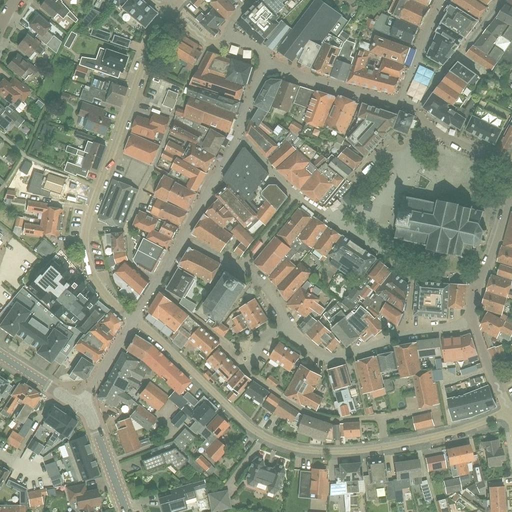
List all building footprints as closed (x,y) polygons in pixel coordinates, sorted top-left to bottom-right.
[(41,4),(42,5),(40,7),(52,18),(56,13),(63,19),(66,15),(75,23),(77,20),(61,2),(62,2),(59,0),(56,0),(55,2),(53,0),(51,2),(48,0),(46,0),(45,1),(44,1),(41,4)] [(109,0),(108,2),(118,7),(119,6),(122,8),(121,9),(122,9),(143,27),(143,28),(144,28),(145,27),(150,21),(150,22),(150,21),(155,15),(156,14),(155,14),(143,3),(139,0),(109,0)] [(212,0),(214,1),(211,4),(226,19),(235,10),(225,0),(212,0)] [(320,45),(330,31),(341,16),(342,17),(342,16),(321,0),(261,0),(258,3),(257,3),(256,4),(244,17),(244,16),(243,18),(244,19),(251,25),(251,26),(254,29),(257,32),(257,31),(266,39),(266,38),(267,38),(268,39),(265,44),(269,41),(273,44),(275,46),(273,50),(273,51),(276,46),(279,48),(277,51),(293,63),(296,59),(299,61),(298,63),(311,69),(322,46),(320,45)] [(420,27),(430,9),(409,0),(398,0),(398,2),(394,0),(388,13),(392,14),(392,15),(400,19),(401,18),(420,27)] [(478,20),(484,12),(488,7),(478,1),(476,0),(452,0),(451,2),(478,20)] [(354,11),(356,5),(342,2),(341,7),(354,11)] [(465,13),(464,12),(456,7),(449,3),(444,12),(447,14),(441,23),(449,28),(465,39),(478,22),(465,13)] [(511,24),(511,5),(507,3),(497,16),(511,24)] [(216,30),(225,20),(213,9),(206,17),(202,13),(196,20),(200,23),(215,37),(219,33),(216,30)] [(98,20),(89,12),(88,12),(81,22),(90,29),(98,20)] [(373,27),(383,31),(400,38),(400,39),(412,44),(418,28),(382,13),(376,21),(373,27)] [(53,37),(50,35),(46,31),(47,30),(50,26),(38,16),(29,27),(38,34),(35,37),(46,46),(46,45),(49,41),(53,37)] [(337,36),(347,21),(342,17),(341,16),(330,31),(337,36)] [(373,29),(373,27),(376,21),(368,18),(365,26),(373,29)] [(511,41),(511,26),(509,25),(496,19),(474,47),(485,54),(497,63),(511,41)] [(459,46),(464,39),(441,24),(436,32),(459,46)] [(109,35),(93,29),(90,36),(107,41),(109,35)] [(331,76),(346,82),(354,58),(351,57),(355,45),(346,42),(350,36),(343,31),(338,39),(344,43),(338,56),(331,76)] [(71,33),(67,40),(72,42),(76,36),(71,33)] [(443,66),(459,47),(437,33),(427,57),(443,66)] [(313,70),(329,76),(333,65),(342,44),(343,42),(329,35),(323,49),(313,70)] [(41,43),(39,46),(40,45),(34,40),(33,41),(26,36),(17,46),(30,57),(35,51),(40,56),(44,51),(44,50),(46,47),(41,43)] [(114,37),(112,43),(127,48),(129,42),(114,37)] [(189,71),(191,72),(201,54),(195,51),(198,46),(184,37),(174,54),(188,63),(186,67),(185,68),(189,71)] [(357,48),(358,49),(369,52),(370,52),(404,65),(406,65),(408,59),(407,58),(408,55),(409,56),(411,51),(409,50),(410,49),(391,42),(377,37),(375,45),(372,44),(371,45),(359,41),(357,48)] [(511,41),(497,63),(497,64),(511,67),(511,41)] [(228,44),(227,50),(244,52),(245,46),(228,44)] [(474,47),(473,46),(466,54),(491,72),(497,64),(497,63),(485,54),(474,47)] [(370,52),(369,52),(358,49),(358,51),(348,82),(395,94),(400,79),(405,67),(384,59),(380,70),(376,68),(375,72),(365,69),(370,52)] [(122,70),(123,70),(127,58),(106,50),(102,61),(81,57),(78,65),(107,75),(109,69),(121,73),(122,70)] [(219,57),(207,53),(198,71),(210,75),(210,74),(245,85),(251,67),(233,61),(219,57)] [(7,64),(9,65),(8,66),(21,77),(24,80),(28,76),(31,76),(32,74),(33,76),(37,71),(39,69),(35,66),(33,68),(17,55),(14,59),(13,58),(11,58),(7,62),(7,64)] [(458,63),(450,72),(474,87),(480,78),(469,71),(458,63)] [(84,79),(87,70),(77,66),(74,75),(84,79)] [(221,79),(210,75),(198,71),(191,86),(216,94),(240,101),(244,86),(221,79)] [(450,72),(444,80),(468,97),(475,88),(474,87),(450,72)] [(17,98),(18,99),(22,102),(31,92),(13,77),(7,85),(2,81),(0,81),(0,95),(7,102),(11,105),(12,103),(14,103),(17,100),(16,98),(17,98)] [(93,78),(89,88),(104,93),(105,91),(124,97),(127,87),(111,82),(111,84),(93,78)] [(468,97),(444,80),(443,79),(438,86),(433,93),(450,104),(456,108),(460,110),(462,107),(468,97)] [(269,112),(282,81),(281,81),(271,81),(267,83),(255,105),(259,107),(252,120),(259,127),(261,125),(263,121),(269,112)] [(289,113),(298,87),(283,82),(273,107),(289,113)] [(236,114),(240,102),(191,87),(188,95),(236,114)] [(294,104),(305,108),(311,91),(300,87),(294,104)] [(88,91),(87,96),(93,98),(120,107),(124,97),(105,91),(104,93),(89,88),(88,91)] [(315,143),(322,130),(336,98),(317,92),(305,122),(307,123),(301,137),(315,143)] [(59,100),(67,103),(69,95),(62,93),(59,100)] [(162,103),(172,107),(175,97),(165,93),(162,103)] [(456,108),(450,104),(433,93),(428,100),(423,108),(426,110),(427,111),(427,112),(436,117),(437,118),(449,126),(449,127),(451,124),(461,131),(466,120),(476,99),(473,98),(465,109),(462,107),(460,110),(456,108)] [(350,121),(358,104),(339,96),(325,127),(344,135),(350,121)] [(202,123),(209,105),(191,98),(186,112),(178,109),(176,114),(187,118),(190,119),(197,122),(202,123)] [(399,116),(363,103),(358,117),(366,120),(347,140),(354,147),(366,158),(388,133),(387,132),(389,130),(391,128),(394,129),(394,130),(408,135),(415,116),(408,114),(400,111),(399,116)] [(83,129),(104,136),(109,121),(94,116),(97,109),(93,108),(83,104),(79,115),(84,117),(83,118),(86,119),(83,129)] [(209,105),(202,123),(229,132),(235,114),(231,113),(209,105)] [(0,125),(5,120),(11,125),(19,117),(10,109),(7,113),(4,111),(5,110),(0,106),(0,125)] [(506,120),(485,110),(478,107),(473,117),(466,131),(495,144),(503,127),(506,120)] [(157,131),(164,134),(169,120),(154,114),(151,122),(137,117),(132,132),(154,139),(157,131)] [(186,119),(187,118),(176,114),(174,121),(175,121),(170,131),(199,146),(216,155),(225,138),(208,129),(186,119)] [(291,133),(297,137),(303,127),(293,121),(288,118),(284,128),(287,130),(287,131),(291,133)] [(511,120),(509,126),(496,151),(507,156),(511,144),(511,120)] [(270,136),(275,131),(263,121),(261,125),(259,127),(270,136)] [(275,131),(270,136),(269,138),(251,122),(247,133),(247,137),(267,158),(281,144),(284,140),(286,138),(290,133),(279,125),(275,131)] [(87,142),(90,143),(92,137),(76,132),(74,137),(87,142)] [(284,147),(268,160),(277,170),(301,191),(316,202),(320,201),(328,192),(334,185),(337,188),(342,182),(343,181),(344,180),(325,164),(326,163),(325,162),(327,160),(321,155),(312,165),(309,163),(318,153),(303,143),(304,142),(297,137),(291,133),(290,133),(286,138),(284,140),(281,144),(284,147)] [(152,166),(160,146),(131,134),(124,154),(152,166)] [(36,149),(39,141),(33,138),(30,147),(36,149)] [(342,146),(341,145),(335,142),(333,147),(343,153),(338,158),(354,170),(363,160),(342,146)] [(101,160),(106,147),(94,143),(93,143),(92,146),(86,144),(83,152),(83,153),(86,154),(101,160)] [(168,144),(165,150),(184,159),(206,172),(215,157),(193,144),(192,145),(190,143),(184,153),(180,151),(181,150),(168,144)] [(81,168),(88,170),(96,173),(101,160),(86,154),(83,153),(83,152),(68,146),(65,152),(75,156),(76,154),(78,155),(85,157),(81,168)] [(277,210),(267,200),(258,211),(250,202),(256,197),(253,193),(258,189),(257,188),(264,182),(268,175),(244,148),(223,180),(228,185),(217,196),(248,230),(260,220),(265,225),(277,210)] [(205,174),(177,159),(178,158),(164,152),(162,157),(175,163),(168,176),(196,191),(205,174)] [(326,163),(325,164),(345,181),(353,172),(332,155),(327,160),(325,162),(326,163)] [(25,159),(20,168),(27,172),(32,163),(25,159)] [(125,180),(136,186),(146,167),(134,161),(125,180)] [(64,171),(75,177),(76,174),(79,167),(74,165),(67,162),(64,171)] [(116,167),(114,173),(123,177),(125,172),(116,167)] [(27,193),(35,195),(38,187),(50,191),(59,194),(64,179),(48,174),(47,176),(39,174),(35,185),(30,184),(27,193)] [(176,183),(164,176),(154,196),(167,202),(168,201),(188,211),(197,194),(176,183)] [(131,208),(138,190),(122,184),(113,180),(98,218),(99,219),(109,222),(108,224),(112,226),(113,224),(122,227),(123,228),(129,214),(131,208)] [(267,200),(277,210),(287,197),(276,186),(270,186),(263,193),(262,195),(267,200)] [(460,203),(459,203),(458,206),(439,202),(438,199),(437,200),(438,202),(438,203),(437,205),(423,202),(421,201),(419,201),(405,198),(404,196),(403,197),(404,199),(402,209),(401,209),(400,209),(400,212),(399,218),(397,225),(396,227),(397,227),(398,228),(395,237),(394,238),(394,240),(396,239),(417,244),(428,246),(428,248),(425,250),(426,251),(429,249),(447,253),(447,256),(448,257),(449,254),(460,256),(462,259),(464,258),(462,255),(462,254),(470,255),(472,245),(473,245),(474,248),(475,248),(475,245),(481,241),(483,243),(484,241),(482,240),(483,232),(486,232),(486,230),(483,231),(479,225),(482,213),(484,212),(483,211),(481,211),(472,209),(472,206),(471,206),(470,209),(459,206),(460,203)] [(180,227),(187,213),(153,198),(147,212),(180,227)] [(223,227),(233,217),(217,200),(205,213),(223,227)] [(40,220),(61,224),(63,210),(46,207),(46,205),(28,202),(27,211),(37,212),(41,213),(40,220)] [(290,246),(311,218),(299,209),(278,235),(290,246)] [(155,231),(159,220),(159,219),(140,211),(134,226),(147,232),(146,234),(145,235),(142,234),(140,237),(166,250),(172,239),(155,231)] [(192,235),(220,252),(232,236),(222,229),(205,216),(192,235)] [(16,217),(14,226),(21,228),(23,218),(16,217)] [(298,253),(321,222),(314,217),(295,243),(290,249),(285,257),(290,261),(298,252),(298,253)] [(42,234),(58,237),(61,224),(40,220),(39,227),(24,224),(23,233),(41,236),(42,234)] [(155,231),(172,239),(178,229),(159,220),(155,231)] [(321,222),(298,253),(301,255),(304,250),(308,252),(327,226),(321,222)] [(235,251),(241,256),(254,239),(239,224),(231,232),(241,242),(235,251)] [(329,228),(313,248),(325,257),(341,236),(329,228)] [(125,251),(124,234),(106,235),(106,245),(112,244),(113,252),(125,251)] [(167,250),(166,250),(140,237),(133,234),(132,239),(138,242),(134,249),(136,250),(133,256),(136,257),(134,261),(138,267),(151,274),(154,273),(167,250)] [(375,260),(376,259),(343,236),(328,255),(333,259),(330,264),(339,270),(349,277),(352,271),(362,278),(375,259),(375,260)] [(278,287),(297,267),(290,261),(285,257),(284,256),(290,249),(276,237),(254,264),(270,276),(268,278),(278,287)] [(48,243),(40,253),(45,257),(53,248),(48,243)] [(511,249),(501,247),(497,261),(509,265),(509,267),(500,264),(497,275),(511,280),(511,279),(511,249)] [(187,249),(185,253),(186,254),(179,266),(211,283),(212,280),(221,265),(190,248),(189,249),(187,249)] [(122,290),(136,272),(126,263),(127,261),(125,253),(114,256),(116,264),(120,268),(113,276),(115,284),(122,290)] [(55,256),(26,289),(45,305),(49,300),(54,305),(50,310),(58,317),(62,312),(77,325),(93,304),(99,298),(98,297),(97,299),(84,288),(85,286),(77,279),(76,281),(70,276),(71,276),(60,266),(63,263),(55,256)] [(352,312),(354,314),(355,313),(361,306),(363,303),(367,298),(363,303),(356,299),(372,278),(376,281),(370,288),(375,292),(391,271),(378,260),(367,274),(368,274),(360,284),(357,282),(355,285),(354,284),(343,297),(344,298),(341,303),(352,312)] [(297,267),(278,287),(277,288),(286,301),(311,274),(301,264),(297,267)] [(196,305),(183,297),(194,278),(179,269),(167,289),(182,298),(179,304),(191,313),(196,305)] [(136,272),(122,290),(120,292),(134,303),(148,283),(136,272)] [(377,293),(388,301),(403,312),(408,285),(393,272),(376,293),(377,293)] [(219,284),(214,291),(204,305),(205,314),(215,320),(216,324),(212,329),(223,337),(229,330),(221,324),(246,286),(236,280),(226,273),(219,284)] [(511,293),(509,292),(511,282),(491,276),(486,291),(507,297),(511,298),(511,293)] [(287,306),(296,311),(309,294),(306,291),(311,284),(307,281),(301,288),(287,306)] [(416,281),(413,316),(446,319),(449,284),(416,281)] [(449,308),(463,309),(466,286),(451,285),(449,308)] [(93,304),(77,325),(75,328),(64,325),(22,288),(20,290),(0,314),(0,318),(3,321),(0,326),(0,330),(12,338),(14,335),(23,341),(23,343),(28,347),(29,345),(39,351),(37,354),(51,364),(54,358),(62,364),(73,348),(73,349),(83,335),(84,335),(110,310),(109,309),(109,310),(99,298),(93,304)] [(387,302),(388,301),(377,293),(375,296),(377,298),(374,302),(367,298),(363,303),(361,306),(367,312),(370,314),(375,319),(375,318),(375,319),(384,325),(385,326),(390,321),(396,326),(403,313),(387,302)] [(502,315),(506,300),(486,293),(482,305),(487,307),(486,310),(502,315)] [(188,341),(199,326),(188,317),(160,294),(149,311),(175,333),(177,331),(180,333),(173,342),(181,349),(188,341)] [(312,310),(317,314),(320,316),(325,309),(317,304),(319,300),(309,294),(296,311),(306,317),(306,318),(312,310)] [(232,328),(233,328),(261,310),(255,300),(240,309),(242,313),(232,320),(236,325),(232,328)] [(347,322),(354,314),(352,312),(341,303),(339,302),(323,315),(334,327),(332,329),(347,347),(359,337),(347,322)] [(370,314),(367,312),(361,306),(355,313),(354,314),(347,322),(359,337),(362,341),(372,333),(375,336),(379,332),(381,334),(385,330),(375,319),(375,318),(375,319),(370,314)] [(95,363),(123,322),(110,310),(84,335),(83,335),(73,349),(95,363)] [(261,310),(233,328),(237,334),(238,333),(246,328),(244,325),(248,322),(250,326),(253,330),(268,321),(261,310)] [(313,319),(317,314),(312,310),(306,318),(306,317),(297,327),(304,335),(316,322),(313,319)] [(499,331),(511,337),(511,321),(507,319),(505,323),(487,313),(480,326),(497,335),(499,331)] [(319,346),(321,343),(332,352),(340,343),(331,333),(318,321),(306,334),(319,346)] [(200,354),(206,359),(220,344),(199,326),(188,341),(196,348),(198,347),(202,351),(200,354)] [(471,334),(461,337),(468,358),(468,359),(478,355),(471,334)] [(178,392),(179,394),(190,382),(150,345),(150,344),(135,335),(126,350),(142,360),(142,359),(143,359),(178,392)] [(460,337),(452,338),(455,359),(456,359),(468,358),(461,337),(460,337)] [(452,338),(442,339),(445,362),(456,360),(456,359),(455,359),(452,338)] [(420,362),(428,361),(427,357),(441,355),(439,340),(418,343),(420,362)] [(280,365),(290,350),(279,343),(269,358),(280,365)] [(400,366),(419,362),(416,343),(395,346),(400,366)] [(489,357),(502,356),(501,343),(487,345),(489,357)] [(217,372),(229,360),(219,350),(207,362),(217,372)] [(290,350),(280,365),(290,372),(300,357),(290,350)] [(136,361),(136,360),(123,353),(115,366),(134,377),(141,381),(145,373),(137,368),(140,363),(136,361)] [(393,353),(377,356),(381,373),(397,369),(393,353)] [(363,394),(383,389),(380,378),(379,373),(376,356),(356,362),(363,388),(362,388),(363,394)] [(83,380),(85,378),(86,378),(88,376),(88,374),(93,367),(79,358),(72,369),(74,370),(69,377),(74,380),(77,375),(83,380)] [(229,360),(217,372),(226,382),(239,370),(229,360)] [(432,384),(430,371),(430,370),(420,372),(419,362),(400,366),(402,378),(413,375),(419,409),(439,405),(435,383),(432,384)] [(345,365),(328,371),(337,402),(339,407),(344,406),(347,405),(348,405),(349,412),(355,410),(352,399),(351,399),(347,387),(351,385),(345,365)] [(137,389),(141,381),(134,377),(115,366),(106,382),(124,392),(128,384),(137,389)] [(289,388),(285,395),(304,406),(306,404),(317,410),(323,400),(311,393),(320,378),(301,367),(289,388)] [(229,384),(239,393),(250,380),(240,371),(229,384)] [(208,380),(212,376),(208,372),(204,376),(208,380)] [(380,376),(385,392),(398,388),(393,372),(380,376)] [(212,376),(208,380),(213,384),(217,380),(212,376)] [(266,381),(271,384),(274,380),(270,376),(266,381)] [(0,396),(3,399),(5,395),(6,396),(12,386),(8,384),(1,379),(0,378),(0,396)] [(274,380),(271,384),(276,388),(279,383),(274,380)] [(128,405),(134,411),(129,417),(147,431),(156,420),(138,406),(131,399),(124,394),(124,393),(124,392),(106,382),(98,397),(97,399),(98,400),(101,402),(102,402),(103,400),(108,403),(108,406),(111,408),(114,406),(116,408),(120,401),(128,405)] [(149,382),(144,388),(163,404),(169,397),(149,382)] [(261,404),(269,393),(253,382),(245,393),(261,404)] [(23,402),(31,389),(24,384),(24,386),(20,383),(17,387),(14,386),(9,393),(13,395),(1,413),(8,417),(19,399),(23,402)] [(477,391),(486,412),(496,407),(488,386),(477,391)] [(163,404),(144,388),(138,396),(158,411),(163,404)] [(31,389),(23,402),(26,404),(15,419),(22,424),(32,408),(35,410),(40,404),(37,402),(41,397),(37,395),(38,393),(31,389)] [(486,412),(477,391),(467,395),(476,416),(486,412)] [(179,394),(178,392),(171,399),(174,401),(173,402),(181,410),(180,412),(181,412),(172,422),(177,427),(186,418),(190,421),(193,417),(197,420),(189,428),(196,434),(217,410),(203,397),(197,402),(187,393),(183,397),(179,394)] [(231,402),(236,396),(232,392),(227,397),(231,402)] [(273,413),(281,401),(271,394),(262,406),(273,413)] [(476,416),(467,395),(464,396),(459,397),(464,419),(471,417),(476,416)] [(448,400),(453,421),(464,419),(459,397),(448,400)] [(293,422),(299,413),(281,402),(274,413),(285,420),(286,418),(293,422)] [(342,417),(344,417),(350,415),(349,412),(348,405),(347,405),(344,406),(339,407),(337,402),(334,403),(336,409),(338,408),(340,417),(342,417)] [(55,430),(65,415),(54,407),(41,426),(53,434),(55,430)] [(415,430),(434,426),(431,413),(413,418),(415,430)] [(65,415),(55,430),(66,438),(77,422),(65,415)] [(228,424),(224,421),(224,419),(221,416),(219,417),(217,415),(207,427),(210,430),(202,437),(212,446),(206,453),(215,461),(226,448),(217,441),(217,438),(228,424)] [(312,436),(318,421),(304,417),(298,432),(312,436)] [(148,438),(137,442),(136,439),(129,419),(115,425),(117,431),(126,453),(150,444),(148,438)] [(340,438),(340,425),(332,426),(332,427),(331,426),(318,421),(312,436),(325,441),(328,434),(332,435),(331,441),(341,440),(340,438)] [(340,424),(340,425),(340,438),(360,437),(359,423),(340,424)] [(184,451),(185,452),(196,439),(185,429),(174,441),(184,451)] [(17,449),(24,438),(12,431),(5,442),(10,445),(17,449)] [(478,447),(482,446),(478,436),(474,438),(478,447)] [(85,437),(64,444),(68,457),(90,449),(85,437)] [(502,450),(500,450),(499,440),(482,443),(483,449),(486,448),(486,452),(488,467),(500,465),(499,461),(503,460),(502,450)] [(26,448),(32,452),(37,446),(30,441),(26,448)] [(195,461),(184,451),(174,441),(158,447),(161,454),(141,462),(145,471),(165,464),(166,466),(171,464),(171,465),(178,471),(186,462),(199,474),(204,470),(195,461)] [(470,445),(458,448),(464,475),(469,474),(466,462),(473,460),(470,445)] [(456,464),(458,476),(464,475),(458,448),(446,450),(449,465),(456,464)] [(73,470),(94,462),(90,449),(68,457),(73,470)] [(204,470),(210,476),(216,470),(200,455),(195,461),(204,470)] [(434,470),(446,468),(443,457),(432,459),(434,470)] [(252,462),(246,479),(247,484),(252,486),(257,483),(257,482),(267,486),(268,492),(273,494),(278,490),(284,473),(283,467),(277,465),(272,469),(272,470),(263,466),(262,460),(256,458),(252,462)] [(384,460),(367,463),(368,475),(364,476),(365,491),(366,501),(375,500),(373,484),(387,482),(384,460)] [(406,462),(409,477),(413,477),(415,485),(420,484),(425,502),(432,500),(430,491),(424,493),(421,482),(420,482),(420,476),(418,460),(406,462)] [(77,482),(99,475),(94,462),(73,470),(77,482)] [(403,478),(409,477),(406,462),(395,464),(397,480),(397,479),(399,487),(405,486),(403,478)] [(350,465),(352,493),(358,492),(358,486),(357,486),(357,480),(362,480),(361,464),(350,465)] [(352,494),(352,493),(350,465),(339,465),(340,469),(335,469),(336,479),(337,479),(337,481),(336,481),(336,484),(330,485),(330,496),(352,494)] [(0,467),(0,488),(9,473),(1,467),(0,468),(0,467)] [(479,467),(472,469),(475,482),(483,480),(479,467)] [(312,469),(311,485),(309,485),(308,494),(316,495),(315,498),(326,499),(327,480),(325,480),(326,471),(326,470),(319,470),(318,469),(315,468),(313,469),(312,469)] [(26,505),(26,501),(28,501),(26,493),(26,490),(27,489),(8,479),(5,485),(19,492),(19,506),(26,505)] [(446,494),(461,490),(459,479),(443,482),(446,494)] [(487,501),(506,500),(506,492),(504,492),(503,487),(502,487),(502,483),(488,484),(489,494),(486,494),(487,501)] [(191,484),(179,487),(169,490),(171,495),(158,499),(161,511),(175,511),(186,509),(184,501),(195,498),(191,484)] [(475,484),(466,489),(474,496),(479,493),(475,484)] [(100,498),(98,497),(97,491),(86,493),(85,489),(84,485),(66,489),(69,502),(77,501),(78,510),(81,509),(81,511),(89,511),(93,511),(92,507),(100,505),(99,503),(101,501),(100,498)] [(393,485),(386,486),(388,501),(395,500),(393,485)] [(300,496),(301,487),(289,486),(288,495),(300,496)] [(41,504),(39,491),(26,493),(28,501),(29,507),(41,504)] [(210,511),(213,511),(224,510),(220,492),(207,494),(210,511)] [(463,505),(468,499),(459,492),(454,498),(463,505)] [(449,511),(446,499),(436,501),(438,511),(449,511)] [(504,511),(505,511),(504,507),(506,507),(506,500),(487,501),(487,507),(490,507),(490,511),(504,511)]
